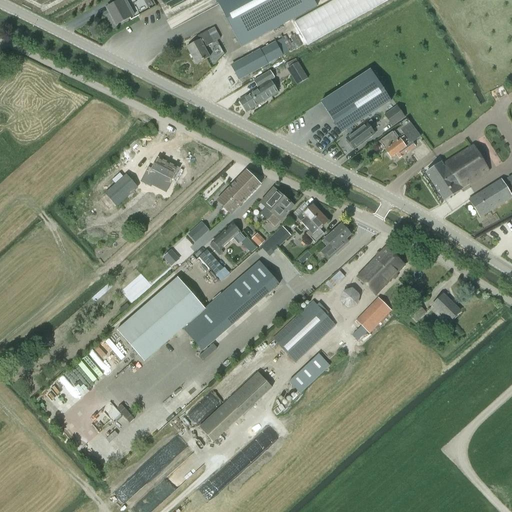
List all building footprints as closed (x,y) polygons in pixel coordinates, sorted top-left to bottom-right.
[(124,7),(128,5),(125,0),(121,0),(107,8),(117,25),(130,18),(124,7)] [(312,0),(214,0),(242,49),(317,8),(312,0)] [(214,28),(207,32),(198,37),(199,40),(186,48),(196,65),(210,58),(204,48),(221,39),(214,28)] [(282,40),(276,43),(232,66),(239,80),(283,56),(289,52),(282,40)] [(286,69),(297,86),(307,79),(308,79),(297,62),(286,69)] [(270,70),(254,81),(259,88),(263,85),(270,81),(275,78),(270,70)] [(334,122),(345,132),(391,103),(370,71),(321,103),(334,122)] [(270,81),(263,85),(259,88),(239,101),(247,113),(278,93),(270,81)] [(397,107),(384,116),(392,127),(404,118),(397,107)] [(400,131),(410,124),(407,120),(399,125),(401,128),(380,143),(385,151),(399,141),(398,139),(403,135),(400,131)] [(348,145),(352,150),(353,149),(354,150),(374,134),(370,128),(374,125),(371,121),(366,124),(346,139),(349,144),(348,145)] [(385,151),(391,159),(396,155),(399,159),(415,148),(412,143),(420,137),(410,124),(400,131),(403,135),(398,139),(399,141),(385,151)] [(461,189),(489,171),(473,147),(443,166),(441,164),(426,174),(444,202),(461,190),(461,189)] [(146,167),(139,180),(152,187),(154,182),(169,191),(179,170),(155,157),(148,169),(146,167)] [(425,171),(442,160),(440,157),(423,168),(425,171)] [(231,215),(260,185),(247,171),(217,201),(231,215)] [(117,207),(137,189),(126,176),(105,194),(117,207)] [(511,198),(511,197),(501,181),(501,180),(469,200),(480,218),(511,198)] [(266,219),(268,220),(273,214),(271,213),(284,198),(274,189),(261,203),(265,208),(260,214),(266,219)] [(273,214),(268,220),(275,227),(280,222),(294,207),(284,198),(271,213),(273,214)] [(305,228),(321,214),(313,206),(303,216),(302,214),(297,219),(305,228)] [(328,222),(321,214),(305,228),(310,232),(307,235),(307,234),(306,235),(315,244),(315,243),(324,235),(320,230),(328,222)] [(210,246),(219,256),(220,257),(223,254),(220,251),(240,233),(233,225),(210,246)] [(341,225),(322,243),(326,247),(320,252),(328,261),(347,244),(344,242),(351,236),(341,225)] [(267,254),(289,234),(283,227),(261,247),(267,254)] [(189,237),(195,243),(199,239),(194,233),(189,237)] [(265,241),(257,234),(251,240),(259,248),(265,241)] [(187,249),(192,244),(185,237),(180,243),(187,249)] [(366,287),(395,257),(386,248),(357,278),(366,287)] [(172,249),(163,256),(171,266),(180,259),(172,249)] [(206,250),(199,256),(216,275),(223,269),(206,250)] [(299,261),(302,265),(307,261),(303,257),(299,261)] [(404,266),(395,257),(366,287),(375,296),(404,266)] [(259,263),(205,309),(183,329),(202,352),(279,286),(259,263)] [(344,278),(339,272),(328,282),(333,288),(344,278)] [(183,329),(205,309),(198,301),(178,278),(116,332),(137,355),(144,363),(183,329)] [(339,300),(352,309),(362,295),(349,286),(339,300)] [(448,322),(459,311),(443,295),(432,306),(448,322)] [(356,321),(361,326),(352,336),(357,341),(368,332),(368,333),(390,311),(378,299),(356,321)] [(295,363),(334,326),(313,303),(274,339),(295,363)] [(416,323),(426,313),(417,304),(407,313),(416,323)] [(213,342),(199,356),(204,361),(218,347),(213,342)] [(270,347),(259,351),(262,360),(273,356),(270,347)] [(300,394),(329,367),(318,355),(289,382),(300,394)] [(199,427),(213,443),(272,388),(258,373),(199,427)] [(105,412),(111,420),(120,414),(114,405),(105,412)]
